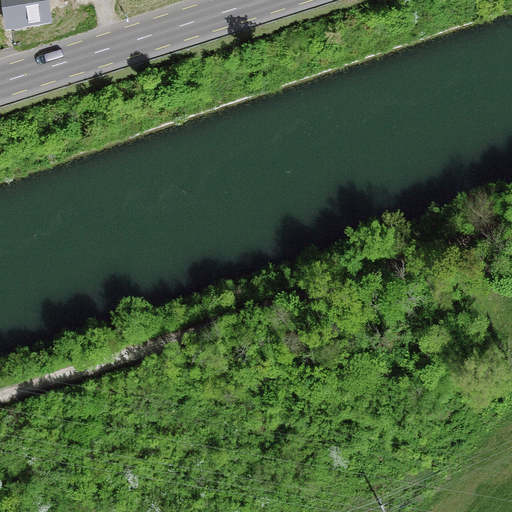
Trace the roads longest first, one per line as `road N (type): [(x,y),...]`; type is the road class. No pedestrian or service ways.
road 1 (track): [(511,227),(0,396)]
road 2 (secondary): [(0,81),(256,0)]
